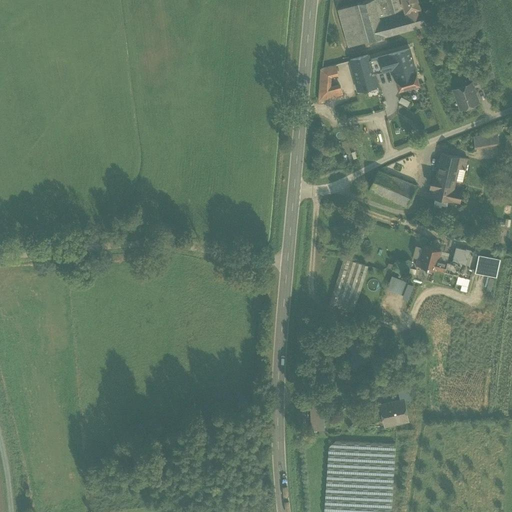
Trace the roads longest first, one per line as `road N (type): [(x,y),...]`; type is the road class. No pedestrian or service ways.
road 1 (secondary): [(283,511),(276,400),(310,0)]
road 2 (track): [(287,261),(158,242),(0,256)]
road 3 (track): [(293,189),(325,186),(511,112)]
